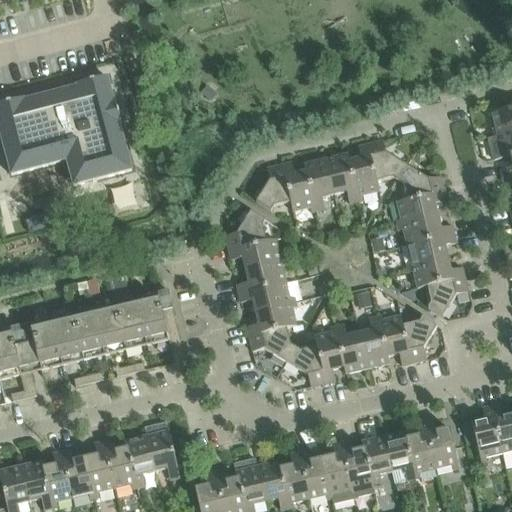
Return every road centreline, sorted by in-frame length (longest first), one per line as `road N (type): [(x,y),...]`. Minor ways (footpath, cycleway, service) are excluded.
road 1 (residential): [(225,388),(286,429),(510,377),(469,183),(446,171),(433,113)]
road 2 (residential): [(0,442),(225,388)]
road 3 (residential): [(225,388),(198,256)]
